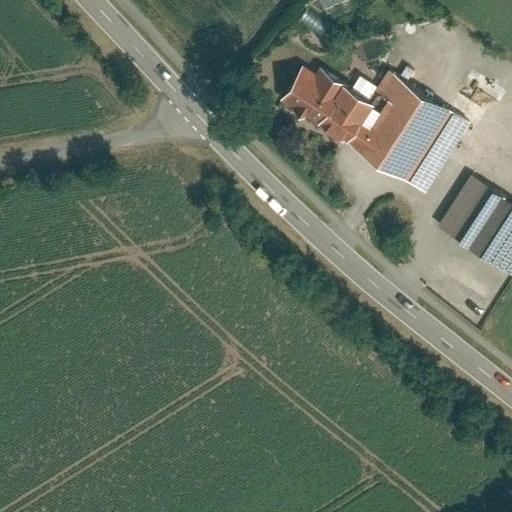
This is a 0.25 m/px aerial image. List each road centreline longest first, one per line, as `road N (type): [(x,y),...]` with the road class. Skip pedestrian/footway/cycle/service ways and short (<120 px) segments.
road 1 (tertiary): [(201,130),(511,392)]
road 2 (unclassified): [(201,130),(0,167)]
road 3 (tertiary): [(81,0),(201,130)]
